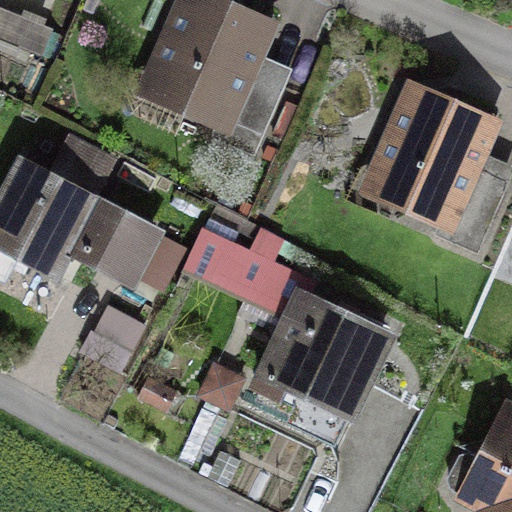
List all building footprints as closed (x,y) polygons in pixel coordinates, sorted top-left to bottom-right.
[(236,123),(269,31),(183,1),(150,93),(236,123)] [(466,225),(499,131),(408,99),(375,193),(466,225)] [(19,167),(0,210),(0,247),(60,274),(94,200),(19,167)] [(393,342),(308,302),(268,385),(353,425),(393,342)] [(511,511),(511,438),(476,511),(511,511)]
